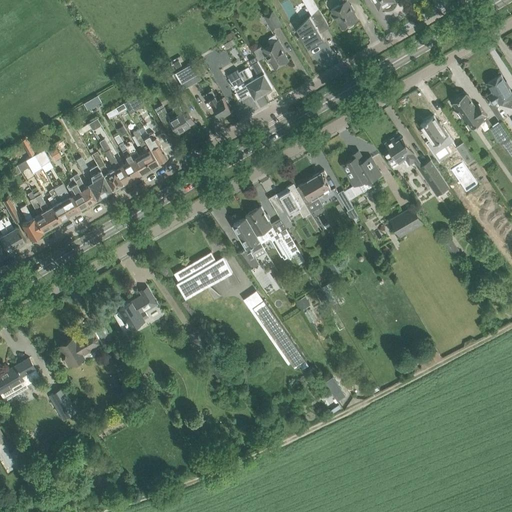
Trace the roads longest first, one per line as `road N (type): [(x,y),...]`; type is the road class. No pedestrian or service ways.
road 1 (residential): [(0,322),(511,21)]
road 2 (track): [(511,327),(202,483),(118,511)]
road 3 (secondary): [(0,293),(283,129)]
road 4 (residential): [(0,271),(272,111)]
road 5 (secondary): [(283,129),(501,0)]
road 6 (residential): [(272,111),(398,38)]
